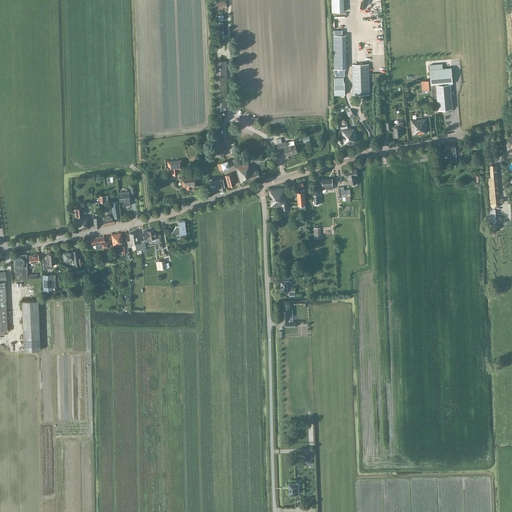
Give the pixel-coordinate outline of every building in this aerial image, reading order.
[(331,0),(332,12),(344,12),(343,0),(331,0)] [(346,69),(346,35),(344,35),(344,31),(342,31),(342,30),(334,30),(335,36),(334,36),(334,69),(335,69),(335,76),(344,76),(344,69),(346,69)] [(214,116),(215,116),(215,120),(221,119),(221,116),(222,116),(222,111),(226,111),(226,106),(227,106),(226,61),(213,61),(214,116)] [(369,64),(359,64),(352,64),(353,95),(370,94),(369,64)] [(443,68),(429,69),(432,98),(437,97),(438,110),(452,109),(450,84),(453,84),(452,67),(443,68)] [(344,77),(334,77),(335,95),(344,95),(344,77)] [(426,119),(416,120),(411,120),(413,135),(425,133),(425,132),(428,132),(426,119)] [(403,127),(403,122),(398,123),(399,127),(394,127),(394,131),(393,131),(394,138),(399,137),(399,136),(402,135),(401,127),(403,127)] [(343,144),(350,143),(348,128),(345,129),(341,130),(343,144)] [(348,128),(350,143),(358,142),(355,128),(351,129),(351,128),(348,128)] [(212,157),(224,156),(223,142),(220,141),(220,132),(213,132),(213,142),(211,142),(212,157)] [(511,136),(503,138),(505,152),(508,152),(508,150),(511,149),(511,136)] [(297,152),(295,144),(288,146),(286,141),(277,144),(279,150),(285,148),(287,155),(297,152)] [(447,156),(447,154),(451,154),(452,163),(457,163),(456,153),(456,146),(446,146),(447,154),(445,154),(445,157),(447,156)] [(239,183),(259,177),(257,169),(251,170),(250,168),(249,168),(247,160),(240,162),(239,158),(236,158),(232,160),(239,183)] [(171,168),(172,175),(177,175),(176,167),(182,167),(181,160),(167,161),(168,165),(168,168),(171,168)] [(223,170),(230,168),(228,160),(220,163),(223,170)] [(490,165),(491,177),(488,177),(490,205),(492,207),(494,208),(496,208),(497,208),(499,206),(500,204),(499,198),(501,198),(499,181),(498,181),(498,177),(499,177),(498,165),(490,165)] [(347,177),(348,180),(349,180),(350,185),(353,184),(357,183),(355,175),(357,175),(356,169),(346,171),(347,177)] [(228,186),(235,184),(233,176),(226,178),(228,186)] [(186,186),(186,188),(191,188),(191,187),(197,186),(196,178),(182,179),(183,187),(186,186)] [(221,178),(220,179),(215,179),(216,185),(219,185),(219,190),(225,189),(224,181),(224,178),(221,179),(221,178)] [(327,189),(327,185),(333,185),(333,179),(322,179),(322,182),(322,185),(323,185),(323,190),(327,189)] [(269,189),(271,207),(281,205),(282,210),(288,209),(286,188),(281,188),(281,187),(269,189)] [(344,187),(341,187),(342,197),(344,197),(344,198),(351,197),(350,189),(344,190),(344,187)] [(306,205),(304,188),(297,189),(297,192),(298,206),(306,205)] [(119,192),(119,194),(120,202),(123,201),(123,206),(130,205),(130,200),(129,191),(119,192)] [(120,217),(117,202),(111,203),(112,208),(107,209),(108,215),(108,216),(102,217),(104,225),(115,223),(114,218),(120,217)] [(77,230),(90,228),(89,220),(88,220),(87,217),(83,217),(82,209),(75,210),(76,218),(77,230)] [(186,234),(184,220),(178,221),(179,225),(180,225),(181,226),(176,226),(174,230),(173,229),(172,233),(176,235),(175,237),(179,239),(181,236),(180,235),(180,234),(186,234)] [(146,250),(145,242),(149,241),(150,241),(151,240),(152,241),(154,240),(155,240),(155,239),(155,238),(155,237),(156,237),(155,230),(143,232),(144,240),(141,241),(141,244),(142,250),(146,250)] [(121,241),(122,241),(121,233),(111,235),(113,245),(122,244),(121,241)] [(138,245),(137,243),(138,242),(137,233),(130,234),(131,240),(130,240),(130,241),(127,241),(128,247),(132,247),(131,244),(135,243),(136,251),(139,250),(141,250),(140,244),(138,245)] [(102,249),(109,248),(111,247),(110,241),(105,242),(104,237),(91,239),(92,244),(95,243),(96,249),(102,248),(102,249)] [(39,262),(38,256),(38,255),(38,252),(34,252),(34,251),(29,251),(29,256),(30,263),(31,262),(31,263),(35,263),(35,262),(39,262)] [(78,259),(77,251),(73,251),(63,253),(64,261),(67,260),(67,263),(70,262),(70,260),(74,260),(75,266),(78,266),(77,259),(78,259)] [(45,259),(45,261),(45,268),(46,269),(51,268),(51,264),(56,263),(56,257),(54,257),(53,253),(47,254),(48,255),(46,255),(46,258),(45,258),(45,259)] [(27,279),(27,266),(26,260),(27,259),(26,254),(20,255),(20,256),(14,257),(15,280),(27,279)] [(43,275),(43,291),(53,291),(52,281),(52,275),(43,275)] [(291,281),(281,281),(281,292),(289,292),(289,296),(295,296),(295,291),(293,291),(293,287),(291,287),(291,281)] [(22,301),(23,330),(23,351),(40,350),(38,300),(22,301)] [(282,320),(289,319),(289,322),(285,322),(285,327),(296,327),(296,322),(293,322),(293,315),(292,315),(292,310),(282,310),(282,320)] [(302,494),(302,482),(289,482),(289,494),(302,494)]
